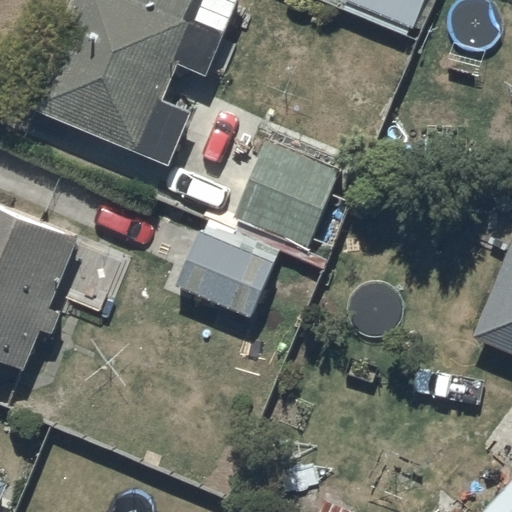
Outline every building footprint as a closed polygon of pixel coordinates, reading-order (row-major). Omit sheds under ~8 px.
[(232,0),(66,0),(28,95),(169,152),(192,96),(166,85),(180,50),(208,61),(232,0)] [(344,0),(344,2),(409,28),(420,0),(344,0)] [(344,159),(205,97),(162,189),(236,222),(241,212),(307,241),(344,159)] [(126,260),(72,239),(79,222),(0,191),(0,341),(28,352),(42,316),(56,321),(59,313),(69,294),(101,307),(105,296),(111,298),(126,260)] [(277,255),(201,221),(178,272),(254,306),(277,255)] [(511,228),(474,325),(511,339),(511,228)] [(511,511),(511,468),(503,475),(480,451),(473,458),(469,453),(436,484),(445,493),(424,511),(511,511)]
